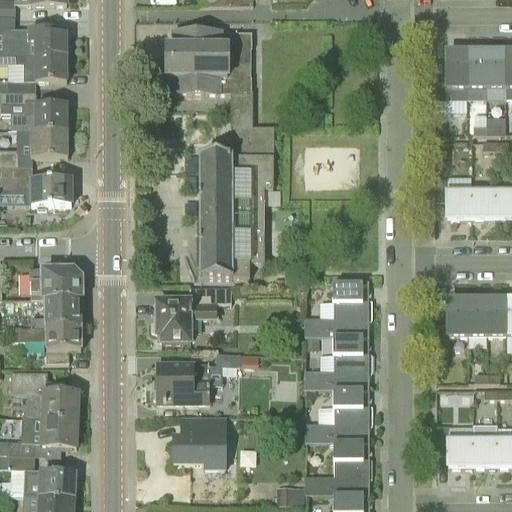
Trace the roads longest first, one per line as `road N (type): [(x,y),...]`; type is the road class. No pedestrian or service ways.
road 1 (residential): [(402,261),(398,39),(405,24),(428,18),(511,17)]
road 2 (tertiary): [(114,511),(114,249)]
road 3 (residential): [(405,511),(402,261)]
road 4 (tertiary): [(114,249),(111,0)]
